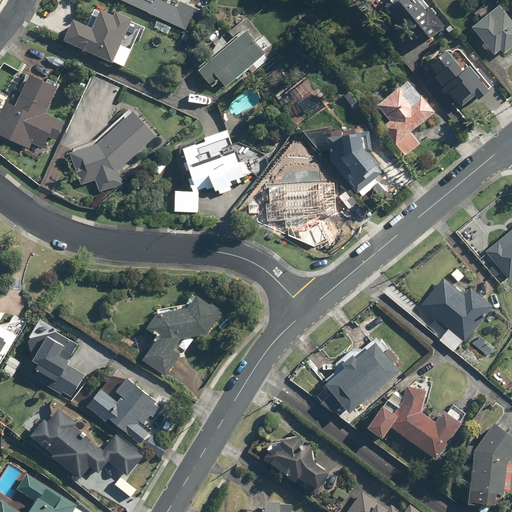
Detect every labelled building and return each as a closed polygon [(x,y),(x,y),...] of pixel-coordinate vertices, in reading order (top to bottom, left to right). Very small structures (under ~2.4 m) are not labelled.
[(122,0),(187,29),(197,8),(181,1),(178,7),(162,0),(122,0)] [(393,0),(391,0),(385,5),(399,22),(393,27),(399,34),(408,27),(417,38),(422,33),(428,40),(446,25),(430,6),(426,9),(420,1),(415,5),(410,0),(400,0),(397,3),(393,0)] [(505,53),(511,47),(511,18),(501,4),(473,26),(495,55),(502,50),(505,53)] [(65,39),(114,62),(135,18),(118,10),(115,15),(102,9),(93,28),(75,19),(65,39)] [(248,30),(199,70),(213,87),(221,81),(226,87),(268,53),(248,30)] [(491,90),(470,66),(465,71),(447,50),(430,65),(438,75),(435,77),(444,87),(442,88),(448,95),(452,92),(463,106),(476,95),(480,100),(491,90)] [(6,101),(0,113),(0,134),(30,148),(32,143),(44,148),(50,136),(58,140),(66,122),(46,112),(59,86),(31,73),(16,105),(6,101)] [(382,127),(406,155),(421,143),(412,132),(437,111),(411,78),(378,104),(391,120),(382,127)] [(136,110),(99,143),(71,152),(82,184),(96,180),(100,192),(123,184),(119,171),(158,136),(136,110)] [(198,213),(200,192),(245,176),(228,129),(183,145),(194,177),(190,178),(195,191),(177,189),(176,211),(198,213)] [(385,170),(373,155),(374,155),(370,131),(328,136),(331,161),(358,193),(385,170)] [(265,203),(266,222),(285,221),(286,230),(306,229),(305,224),(317,224),(316,215),(335,214),(334,184),(269,187),(270,203),(265,203)] [(511,228),(486,251),(510,278),(511,276),(511,228)] [(463,339),(465,340),(494,304),(471,285),(465,293),(443,276),(420,305),(449,327),(439,339),(454,350),(463,339)] [(143,361),(167,376),(181,354),(175,350),(182,338),(208,333),(223,311),(198,295),(190,308),(159,312),(148,328),(160,336),(143,361)] [(0,365),(19,335),(0,323),(0,365)] [(69,363),(69,361),(67,358),(70,353),(77,340),(58,329),(33,333),(30,338),(35,361),(42,364),(35,377),(72,397),(85,374),(69,365),(69,363)] [(326,382),(350,411),(401,368),(377,339),(326,382)] [(103,388),(88,406),(107,422),(110,418),(141,444),(150,433),(142,426),(152,415),(154,416),(163,406),(129,377),(117,391),(124,396),(119,401),(103,388)] [(422,410),(427,389),(407,385),(404,400),(396,412),(384,403),(368,425),(383,436),(390,425),(437,458),(462,421),(444,409),(436,420),(422,410)] [(107,447),(57,406),(31,437),(81,477),(90,466),(101,474),(111,462),(127,475),(143,456),(117,435),(107,447)] [(511,456),(511,432),(494,421),(475,449),(470,502),(496,504),(497,491),(505,492),(508,462),(511,456)] [(271,442),(264,458),(319,495),(333,475),(313,461),(313,442),(303,442),(303,435),(282,436),(282,442),(271,442)] [(30,511),(21,511),(2,499),(0,502),(0,511),(82,511),(76,508),(78,505),(28,473),(18,490),(37,502),(30,511)] [(423,511),(409,503),(403,511),(391,504),(388,507),(360,488),(345,511),(346,511),(423,511)] [(243,511),(293,511),(294,504),(281,504),(281,500),(265,500),(265,510),(244,509),(243,511)]
